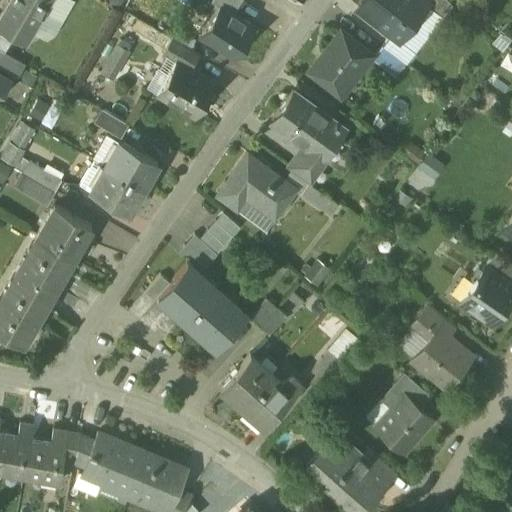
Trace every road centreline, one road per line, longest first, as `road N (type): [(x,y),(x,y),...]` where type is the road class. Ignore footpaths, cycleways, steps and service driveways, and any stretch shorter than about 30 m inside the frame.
road 1 (residential): [(57,389),(79,343),(203,160),(323,0)]
road 2 (residential): [(57,389),(140,407),(222,448),(296,511)]
road 3 (residential): [(430,511),(511,383)]
